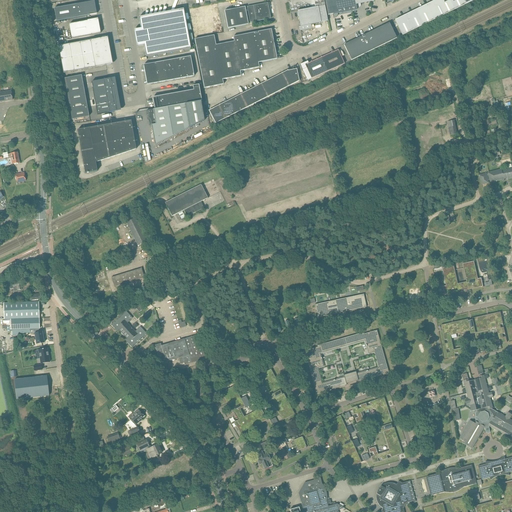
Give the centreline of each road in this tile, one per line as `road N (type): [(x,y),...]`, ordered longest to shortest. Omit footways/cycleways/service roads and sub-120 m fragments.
road 1 (tertiary): [(215,479),(194,442),(59,293)]
road 2 (unclassified): [(307,413),(391,389),(412,459),(336,479)]
road 3 (unclassified): [(368,281),(295,255),(236,262),(265,342)]
road 4 (unclassified): [(104,0),(122,100),(143,96),(125,0)]
road 5 (tertiary): [(42,212),(22,0)]
road 6 (unclassified): [(428,467),(368,281)]
road 7 (unknown): [(135,115),(74,130),(80,172),(87,176),(139,152),(139,135)]
road 8 (unclassified): [(240,468),(194,375),(245,358),(265,342)]
road 9 (unclassified): [(458,459),(434,316)]
road 10 (unclassified): [(292,59),(412,0)]
